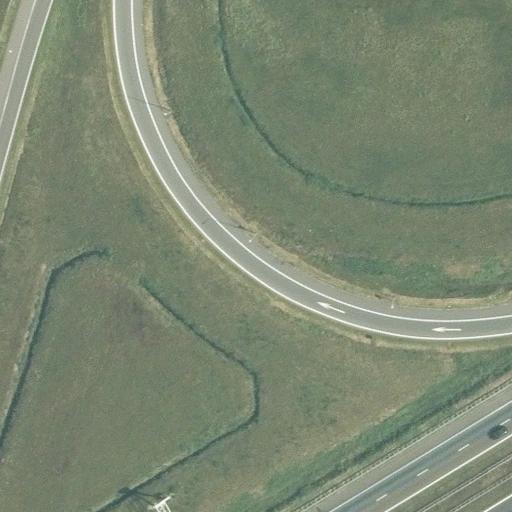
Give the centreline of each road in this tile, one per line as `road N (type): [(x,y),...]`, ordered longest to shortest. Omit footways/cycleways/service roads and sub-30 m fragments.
road 1 (motorway): [(511,328),(410,336),(327,315),(253,274),(190,212),(148,142),(129,82),(120,0)]
road 2 (motorway): [(511,420),(367,511)]
road 3 (motorway): [(44,0),(0,150)]
